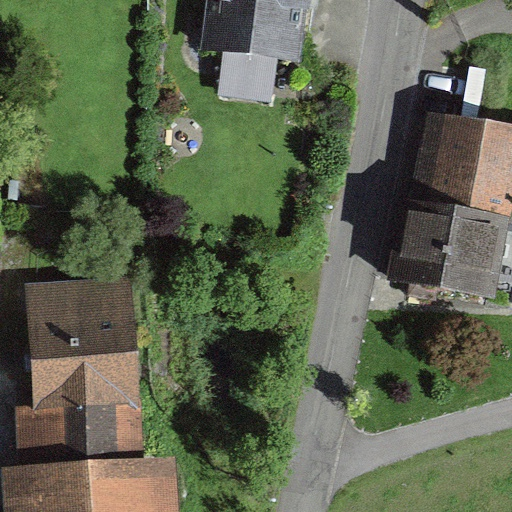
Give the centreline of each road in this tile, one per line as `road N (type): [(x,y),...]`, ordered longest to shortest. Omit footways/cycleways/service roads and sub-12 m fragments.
road 1 (unclassified): [(305,511),(406,0)]
road 2 (track): [(311,472),(511,410)]
